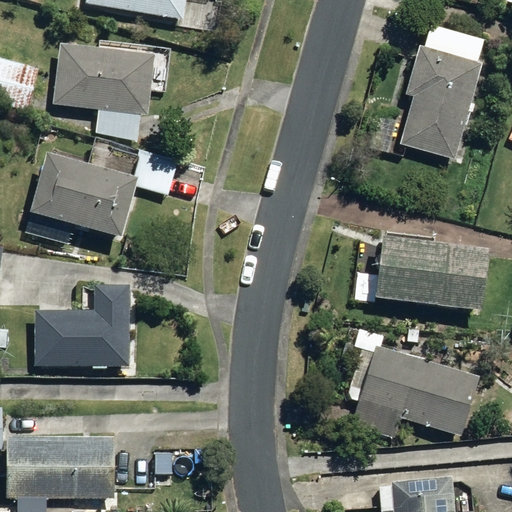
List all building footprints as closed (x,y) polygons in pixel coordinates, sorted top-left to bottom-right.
[(86,0),(86,8),(181,21),(184,0),(86,0)] [(58,47),(51,107),(146,118),(154,57),(58,47)] [(398,147),(453,164),(483,69),(466,64),(466,65),(418,51),(403,99),(412,102),(398,147)] [(0,108),(23,115),(34,72),(0,62),(0,108)] [(25,217),(119,243),(135,182),(42,156),(25,217)] [(370,303),(477,317),(486,257),(378,242),(370,303)] [(27,370),(124,371),(124,289),(89,289),(89,316),(28,315),(27,370)] [(413,341),(425,341),(426,328),(414,328),(413,341)] [(349,430),(389,443),(396,421),(460,441),(478,381),(374,349),(373,354),(359,349),(342,402),(356,406),(349,430)] [(3,504),(111,504),(111,443),(2,443),(3,504)] [(453,511),(452,482),(390,486),(391,489),(377,490),(378,511),(453,511)]
